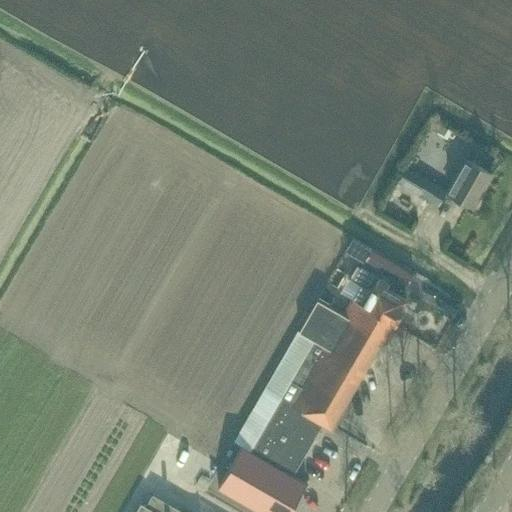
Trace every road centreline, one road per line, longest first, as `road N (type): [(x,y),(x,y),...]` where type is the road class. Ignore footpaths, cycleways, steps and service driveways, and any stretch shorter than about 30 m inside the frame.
road 1 (track): [(496,299),(0,9)]
road 2 (tertiary): [(373,511),(511,273)]
